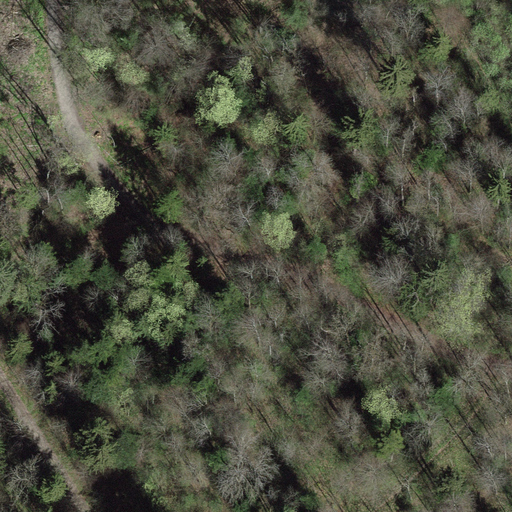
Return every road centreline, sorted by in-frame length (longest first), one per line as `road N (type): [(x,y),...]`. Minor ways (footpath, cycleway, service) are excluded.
road 1 (track): [(51,0),(80,141),(134,216),(219,261),(330,290),(440,350),(511,365)]
road 2 (track): [(0,351),(114,511)]
